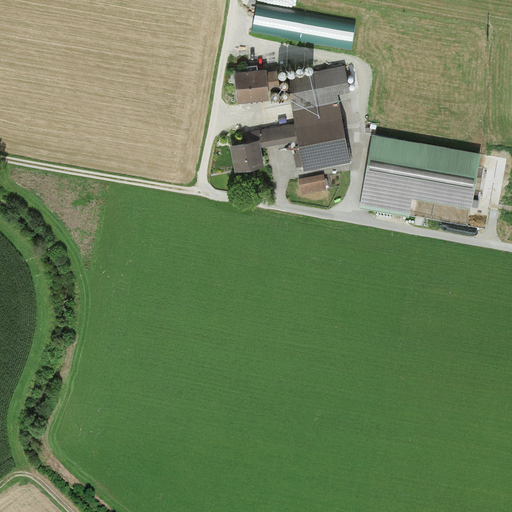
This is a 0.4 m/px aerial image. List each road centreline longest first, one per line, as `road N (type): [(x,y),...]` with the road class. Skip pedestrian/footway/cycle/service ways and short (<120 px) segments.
road 1 (track): [(201,191),(511,249)]
road 2 (track): [(0,159),(201,191)]
road 3 (track): [(201,191),(234,0)]
